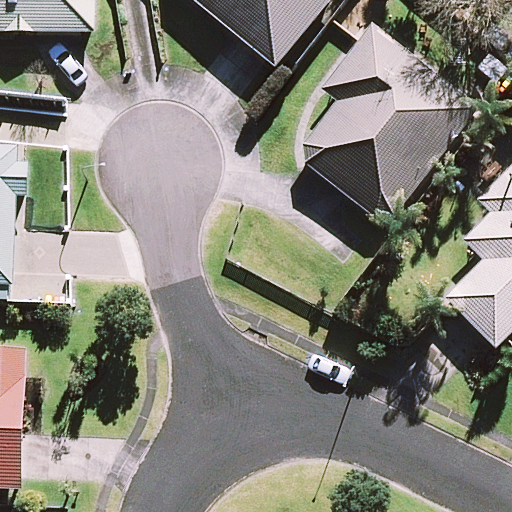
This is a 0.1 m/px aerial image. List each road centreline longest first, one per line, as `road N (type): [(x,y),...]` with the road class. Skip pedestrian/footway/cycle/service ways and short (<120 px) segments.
road 1 (residential): [(231,424),(300,418),(382,436),(511,498)]
road 2 (residential): [(169,177),(183,288),(231,424)]
